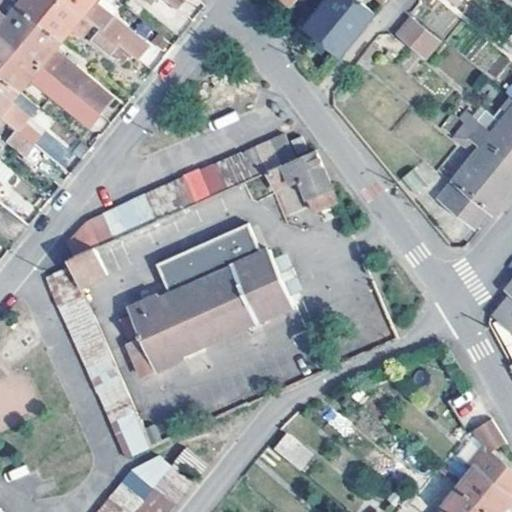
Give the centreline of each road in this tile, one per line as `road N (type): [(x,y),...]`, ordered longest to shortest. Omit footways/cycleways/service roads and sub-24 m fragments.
road 1 (residential): [(231,5),(460,318)]
road 2 (residential): [(231,5),(0,300)]
road 3 (residential): [(198,511),(276,416),(460,318)]
